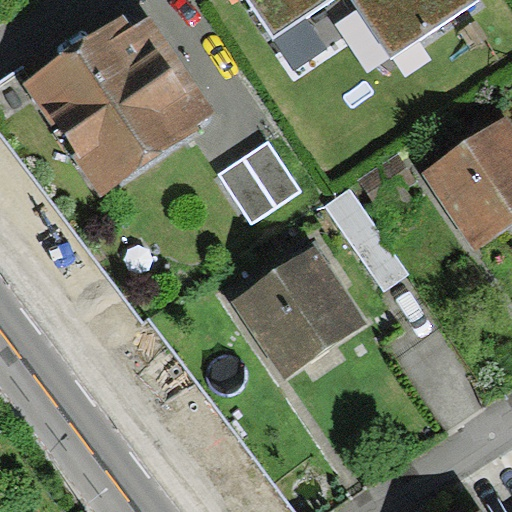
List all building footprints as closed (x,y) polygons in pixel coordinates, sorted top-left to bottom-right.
[(334,0),(249,0),(296,69),(328,47),(308,18),(334,0)] [(355,0),(391,56),(475,1),(474,0),(355,0)] [(22,85),(93,191),(206,116),(145,24),(133,32),(123,18),(82,46),(22,85)] [(451,213),(475,249),(511,223),(511,120),(510,117),(425,175),(451,213)] [(267,140),(218,173),(254,226),(304,193),(267,140)] [(399,155),(361,179),(385,219),(416,199),(408,187),(416,182),(399,155)] [(350,191),(326,207),(385,289),(408,273),(350,191)] [(261,337),(285,375),(365,326),(318,251),(238,300),(261,337)]
